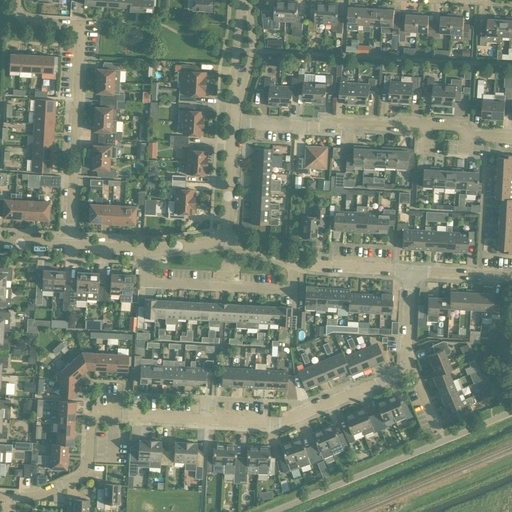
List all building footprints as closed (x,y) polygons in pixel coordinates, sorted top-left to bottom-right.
[(117,0),(117,7),(129,8),(128,11),(129,0),(117,0)] [(129,0),(129,8),(128,11),(140,11),(140,0),(129,0)] [(140,0),(140,11),(152,12),(152,0),(140,0)] [(211,11),(211,0),(193,0),(193,10),(211,11)] [(279,22),(285,22),(286,1),(275,1),(274,15),(268,15),(267,29),(273,29),(274,27),(279,27),(279,22)] [(286,1),(285,22),(291,22),(291,28),(295,28),(295,30),(302,31),(302,16),(299,16),(297,13),(297,2),(286,1)] [(316,24),(325,24),(326,4),(315,3),(315,13),(312,17),(308,17),(308,31),(316,32),(316,24)] [(326,4),(325,24),(331,25),(331,30),(336,31),(335,33),(342,33),(343,19),(339,18),(338,15),(337,15),(338,4),(326,4)] [(358,25),(359,5),(354,4),(354,8),(347,8),(346,24),(347,24),(347,30),(358,30),(358,25)] [(365,5),(359,5),(358,25),(365,25),(364,31),(369,32),(369,26),(371,9),(365,9),(365,5)] [(371,9),(369,26),(381,26),(382,6),(378,6),(378,9),(371,9)] [(398,35),(398,20),(392,20),(393,10),(387,10),(387,6),(382,6),(381,26),(381,32),(392,33),(392,35),(393,35),(392,49),(397,49),(398,35)] [(398,20),(398,35),(399,35),(399,41),(405,41),(405,35),(410,35),(410,31),(416,31),(416,13),(412,12),(412,15),(405,15),(405,21),(398,20)] [(416,13),(416,31),(427,32),(427,37),(433,37),(434,22),(428,22),(428,16),(421,16),(421,13),(416,13)] [(451,33),(452,14),(447,14),(447,17),(440,16),(440,23),(434,22),(433,37),(440,38),(440,33),(451,33)] [(456,15),(452,14),(451,33),(450,40),(462,41),(469,42),(469,25),(462,25),(463,18),(456,17),(456,15)] [(498,17),(494,16),(494,20),(488,20),(487,26),(481,26),(480,46),(486,46),(486,42),(498,43),(499,20),(498,20),(498,17)] [(498,36),(498,43),(498,36),(509,37),(510,18),(505,17),(505,20),(499,20),(498,36)] [(357,54),(357,47),(346,46),(345,54),(357,54)] [(357,54),(369,55),(369,46),(358,46),(357,47),(357,54)] [(20,71),(20,54),(9,54),(8,70),(20,71)] [(20,71),(30,71),(31,55),(20,54),(20,71)] [(31,55),(30,71),(41,72),(42,56),(31,55)] [(52,73),(53,65),(53,56),(42,56),(41,72),(52,73)] [(96,81),(119,82),(120,71),(118,71),(118,63),(104,62),(104,69),(96,69),(96,81)] [(184,83),(204,84),(205,73),(197,72),(197,66),(180,65),(180,72),(185,72),(184,83)] [(298,80),(298,86),(303,87),(303,91),(302,102),(314,103),(314,93),(315,83),(304,82),(304,74),(299,74),(298,74),(298,80)] [(314,93),(314,103),(325,103),(325,92),(326,88),(331,88),(332,76),(326,75),(325,83),(315,83),(314,93)] [(400,104),(401,83),(390,82),(391,76),(384,75),(383,90),(387,90),(388,93),(389,93),(389,103),(400,104)] [(401,83),(400,104),(411,104),(411,94),(413,94),(414,92),(417,92),(418,77),(402,76),(401,83)] [(346,97),(345,105),(356,105),(357,84),(347,84),(347,77),(341,77),(339,97),(346,97)] [(269,106),(280,107),(281,87),(275,86),(275,82),(273,80),(271,80),(271,78),(264,78),(263,94),(269,95),(269,106)] [(368,85),(357,84),(356,105),(367,106),(368,96),(370,96),(371,93),(374,94),(375,79),(368,78),(368,85)] [(432,106),(443,106),(444,85),(434,84),(434,78),(427,78),(426,93),(430,93),(431,95),(432,95),(432,106)] [(281,87),(280,107),(291,107),(291,96),(292,92),(297,92),(298,91),(298,88),(298,86),(298,80),(292,79),(291,87),(281,87)] [(444,85),(443,106),(454,107),(455,97),(456,96),(457,94),(461,95),(462,80),(455,79),(455,86),(444,85)] [(493,95),(483,94),(484,80),(478,79),(477,98),(482,98),(481,118),(492,118),(493,95)] [(118,94),(119,82),(96,81),(95,93),(103,94),(102,100),(116,101),(117,94),(118,94)] [(204,96),(204,84),(184,83),(184,93),(178,93),(178,100),(196,101),(196,96),(204,96)] [(510,113),(511,87),(505,87),(504,95),(493,95),(492,118),(491,120),(495,121),(495,118),(503,119),(503,112),(510,113)] [(34,111),(54,112),(55,100),(35,99),(34,111)] [(94,107),(94,119),(111,120),(112,108),(116,109),(116,101),(102,100),(102,107),(94,107)] [(195,105),(178,104),(177,122),(182,122),(182,123),(202,124),(203,112),(195,112),(195,105)] [(33,123),(53,124),(54,112),(34,111),(33,123)] [(100,139),(114,139),(115,132),(116,132),(116,120),(111,120),(94,119),(93,131),(101,132),(100,139)] [(33,135),(53,136),(53,124),(33,123),(33,135)] [(202,124),(182,123),(182,134),(201,135),(202,124)] [(33,135),(32,147),(52,148),(53,136),(33,135)] [(92,157),(109,158),(115,159),(116,147),(114,147),(114,139),(100,139),(100,145),(92,145),(92,157)] [(352,166),(363,166),(364,147),(359,146),(359,149),(352,149),(352,154),(346,154),(345,172),(351,172),(352,169),(352,166)] [(52,148),(32,147),(31,159),(51,160),(52,148)] [(305,147),(304,158),(298,157),(297,173),(309,174),(309,168),(325,169),(326,148),(305,147)] [(364,147),(363,166),(363,169),(373,169),(373,167),(374,150),(368,150),(368,147),(364,147)] [(253,161),(281,163),(281,156),(271,156),(272,149),(254,148),(253,161)] [(374,150),(373,167),(384,167),(385,148),(381,148),(381,150),(374,150)] [(396,151),(395,151),(389,151),(390,148),(385,148),(384,167),(395,168),(396,151)] [(396,148),(395,151),(396,151),(395,168),(405,169),(405,171),(412,172),(413,159),(406,159),(407,152),(400,151),(400,149),(396,148)] [(186,162),(206,163),(207,152),(187,151),(186,162)] [(511,155),(502,155),(502,159),(498,158),(498,168),(511,169),(511,155)] [(109,158),(92,157),(91,169),(99,170),(98,177),(115,178),(116,170),(108,170),(109,158)] [(51,173),(51,160),(31,159),(31,172),(51,173)] [(253,174),(270,175),(271,167),(281,168),(281,163),(253,161),(253,174)] [(205,175),(206,163),(186,162),(185,174),(205,175)] [(422,187),(432,187),(434,168),(429,167),(429,170),(422,170),(422,177),(416,176),(415,189),(422,189),(422,187)] [(434,168),(432,187),(443,188),(444,171),(438,171),(438,168),(434,168)] [(511,169),(498,168),(497,179),(511,179),(511,169)] [(444,171),(443,188),(454,188),(455,169),(451,169),(451,171),(444,171)] [(460,169),(455,169),(454,188),(454,191),(459,191),(460,191),(460,190),(460,189),(465,189),(466,172),(460,172),(460,169)] [(466,172),(465,189),(465,194),(476,195),(476,193),(480,193),(480,183),(476,183),(477,170),(472,170),(472,172),(466,172)] [(343,173),(335,172),(335,176),(331,176),(330,187),(343,188),(343,173)] [(372,184),(372,188),(376,188),(383,189),(383,184),(378,184),(376,177),(378,175),(374,173),(373,172),(373,184),(372,184)] [(253,174),(252,186),(279,188),(280,180),(270,180),(270,175),(253,174)] [(328,190),(329,181),(318,179),(317,189),(328,190)] [(511,179),(497,179),(497,189),(511,189),(511,179)] [(306,188),(314,188),(314,182),(312,180),(308,180),(306,182),(306,188)] [(252,186),(251,199),(269,200),(269,191),(279,192),(279,191),(279,188),(252,186)] [(174,201),(194,202),(194,190),(174,189),(174,201)] [(511,189),(497,189),(496,199),(511,199),(511,189)] [(410,203),(410,192),(399,192),(399,203),(410,203)] [(25,219),(26,200),(21,200),(21,194),(15,194),(15,200),(14,218),(25,219)] [(38,201),(37,220),(48,220),(49,202),(43,201),(44,194),(38,194),(38,201)] [(88,222),(100,223),(101,198),(101,197),(96,197),(96,204),(89,204),(88,222)] [(101,198),(100,223),(111,224),(112,205),(106,205),(106,198),(101,198)] [(2,218),(14,218),(15,200),(3,199),(2,218)] [(251,199),(251,211),(270,213),(271,210),(278,210),(279,204),(269,204),(269,200),(251,199)] [(511,199),(496,199),(501,200),(501,209),(511,209),(511,199)] [(26,200),(25,219),(37,220),(38,201),(26,200)] [(458,206),(453,206),(453,210),(464,211),(464,206),(464,200),(458,200),(458,206)] [(193,214),(194,202),(174,201),(173,212),(168,211),(168,218),(185,219),(185,213),(193,214)] [(112,205),(111,224),(123,224),(124,206),(112,205)] [(135,206),(124,206),(123,224),(134,225),(135,206)] [(332,231),(343,231),(344,212),(339,212),(339,206),(334,206),(332,231)] [(315,239),(316,224),(324,224),(325,207),(314,207),(314,218),(302,217),(301,239),(315,239)] [(511,209),(501,209),(500,219),(511,219),(511,209)] [(394,210),(383,210),(382,214),(377,214),(376,233),(387,234),(387,225),(393,225),(394,210)] [(270,213),(251,211),(250,224),(277,226),(278,218),(270,218),(270,213)] [(344,212),(343,231),(354,232),(355,213),(344,212)] [(355,213),(354,232),(365,233),(366,213),(355,213)] [(366,213),(365,233),(376,233),(377,214),(366,213)] [(511,219),(500,219),(500,230),(511,230),(511,219)] [(408,224),(397,223),(396,238),(402,239),(401,249),(412,250),(413,230),(407,230),(408,224)] [(429,227),(424,227),(424,231),(423,250),(434,251),(435,232),(429,231),(429,227)] [(451,227),(446,227),(446,232),(445,251),(456,252),(457,233),(451,233),(451,227)] [(423,250),(424,231),(413,230),(412,250),(423,250)] [(511,230),(500,230),(499,240),(511,240),(511,230)] [(435,232),(434,251),(445,251),(446,232),(435,232)] [(457,233),(456,252),(466,253),(467,245),(473,245),(474,232),(467,232),(467,234),(457,233)] [(511,240),(499,240),(499,250),(502,250),(501,253),(511,253),(511,240)] [(12,269),(0,267),(0,287),(5,287),(5,280),(11,280),(12,269)] [(53,271),(42,270),(41,285),(35,284),(35,297),(35,304),(41,304),(41,297),(42,290),(52,291),(53,271)] [(69,304),(69,303),(69,299),(70,286),(64,286),(64,271),(53,271),(52,291),(59,291),(59,298),(62,298),(62,303),(69,304)] [(69,299),(69,303),(76,304),(76,299),(80,300),(82,301),(86,301),(87,273),(76,272),(75,286),(70,286),(69,299)] [(98,273),(87,273),(86,301),(87,301),(87,300),(96,300),(103,301),(103,288),(98,288),(98,273)] [(109,288),(103,288),(103,301),(109,301),(110,294),(120,295),(121,275),(110,274),(109,288)] [(132,275),(121,275),(120,295),(120,302),(137,303),(137,290),(132,289),(132,275)] [(304,309),(315,310),(316,287),(305,286),(304,306),(304,309)] [(11,288),(5,287),(0,287),(0,305),(10,307),(11,288)] [(316,287),(315,310),(315,307),(326,307),(327,288),(316,288),(316,287)] [(327,288),(326,307),(337,308),(338,289),(327,288)] [(348,290),(338,289),(337,308),(347,308),(348,294),(348,290)] [(449,308),(460,309),(460,292),(455,292),(455,289),(449,289),(449,296),(449,308)] [(460,292),(460,309),(470,309),(471,290),(465,290),(465,293),(460,292)] [(471,290),(470,309),(481,310),(481,309),(482,294),(477,293),(477,291),(471,290)] [(487,294),(482,294),(481,309),(481,310),(481,314),(481,317),(491,318),(491,314),(498,315),(499,302),(492,302),(493,292),(487,291),(487,294)] [(358,313),(359,294),(348,294),(347,308),(347,312),(358,313)] [(370,295),(359,294),(358,313),(369,313),(370,295)] [(370,295),(369,313),(380,314),(381,294),(380,294),(380,295),(370,295)] [(381,294),(380,314),(390,315),(391,295),(381,294)] [(437,321),(437,315),(438,298),(433,298),(433,295),(427,295),(427,306),(418,305),(417,318),(426,319),(426,321),(437,321)] [(438,298),(437,315),(448,315),(449,308),(449,296),(443,296),(443,298),(438,298)] [(143,318),(154,318),(155,300),(144,299),(143,306),(138,306),(137,327),(143,327),(143,318)] [(155,300),(154,318),(165,318),(166,301),(155,300),(156,300),(155,300)] [(165,324),(175,324),(177,301),(166,301),(165,318),(165,324)] [(177,301),(175,324),(176,324),(176,319),(186,320),(187,302),(177,301)] [(186,320),(197,320),(198,303),(187,302),(186,320)] [(198,303),(197,320),(208,321),(209,303),(198,303)] [(218,304),(209,303),(208,321),(208,326),(219,327),(219,321),(220,304),(220,303),(218,303),(218,304)] [(223,304),(220,304),(219,321),(222,322),(224,322),(226,322),(236,322),(237,305),(227,304),(225,303),(225,304),(223,304)] [(236,328),(246,328),(246,323),(247,305),(237,305),(236,322),(236,328)] [(246,323),(246,328),(257,329),(257,323),(258,306),(247,305),(246,323)] [(268,324),(269,307),(258,306),(257,323),(268,324)] [(269,307),(268,324),(278,325),(279,325),(280,307),(279,307),(269,307)] [(291,307),(280,307),(279,325),(290,326),(289,329),(296,330),(296,327),(297,316),(290,315),(291,307)] [(296,327),(299,328),(303,328),(304,328),(305,311),(297,311),(297,316),(296,327)] [(0,331),(2,331),(8,331),(9,324),(9,312),(0,312),(0,331)] [(101,330),(101,329),(101,324),(102,321),(85,320),(84,329),(101,330)] [(357,326),(357,332),(368,333),(368,327),(368,322),(358,322),(358,326),(357,326)] [(379,328),(379,333),(397,334),(398,322),(391,322),(391,329),(379,328)] [(335,331),(336,325),(326,325),(325,334),(332,331),(335,331)] [(314,335),(322,336),(323,336),(323,327),(315,326),(314,335)] [(480,334),(480,331),(469,330),(469,342),(479,343),(480,334)] [(365,348),(373,366),(384,362),(374,338),(368,340),(371,345),(365,348)] [(430,361),(432,366),(447,360),(445,354),(447,354),(448,354),(449,353),(449,352),(450,351),(450,350),(449,349),(449,348),(448,347),(445,341),(442,341),(431,345),(435,353),(425,357),(427,362),(430,361)] [(57,346),(60,350),(65,346),(61,342),(57,346)] [(461,353),(465,352),(469,350),(467,344),(459,348),(461,353)] [(56,354),(60,350),(57,346),(52,350),(56,354)] [(117,348),(117,354),(116,371),(127,371),(128,349),(117,348)] [(373,366),(365,348),(354,353),(362,371),(373,366)] [(469,350),(465,352),(467,358),(466,358),(468,363),(473,361),(469,350)] [(70,362),(81,374),(87,369),(81,352),(70,362)] [(81,352),(87,369),(95,370),(96,353),(81,352)] [(96,353),(95,370),(105,370),(106,354),(96,353)] [(341,353),(330,358),(338,376),(348,371),(350,376),(351,376),(341,353)] [(341,353),(351,376),(362,371),(354,353),(343,357),(341,353)] [(116,371),(117,354),(106,354),(105,370),(116,371)] [(139,382),(150,383),(151,365),(151,359),(141,358),(141,356),(134,356),(134,372),(139,372),(139,382)] [(338,376),(330,358),(319,362),(327,381),(338,376)] [(151,365),(150,383),(161,383),(162,366),(156,366),(157,359),(151,359),(151,365)] [(162,366),(161,383),(172,384),(173,366),(173,360),(163,360),(162,366)] [(183,367),(184,361),(173,360),(173,366),(172,384),(183,385),(183,367)] [(213,360),(206,360),(202,364),(202,368),(194,368),(194,385),(204,386),(205,375),(212,375),(213,360)] [(447,360),(432,366),(434,371),(431,372),(433,377),(447,371),(448,371),(451,370),(447,360)] [(194,385),(194,368),(195,361),(190,361),(190,367),(183,367),(183,385),(194,385)] [(477,370),(473,361),(468,363),(470,367),(471,366),(473,372),(477,370)] [(60,371),(76,379),(81,374),(70,362),(60,371)] [(308,367),(316,385),(327,381),(319,362),(308,367)] [(304,390),(316,385),(308,367),(297,372),(304,390)] [(220,387),(231,387),(232,368),(221,368),(220,387)] [(232,368),(231,387),(242,388),(243,369),(232,368)] [(242,388),(253,388),(254,370),(243,369),(242,388)] [(254,370),(253,388),(264,389),(265,370),(254,370)] [(264,389),(274,390),(275,371),(265,370),(264,389)] [(477,370),(473,372),(476,378),(473,379),(475,383),(482,380),(480,376),(477,370)] [(76,379),(60,371),(59,387),(75,388),(76,379)] [(275,371),(274,390),(286,390),(287,371),(275,371)] [(452,381),(448,371),(447,371),(433,377),(430,378),(432,384),(434,383),(436,388),(452,381)] [(438,399),(461,389),(460,389),(462,388),(458,378),(452,381),(436,388),(438,392),(436,393),(438,399)] [(7,393),(15,394),(15,383),(7,382),(7,393)] [(32,392),(33,384),(25,383),(24,391),(32,392)] [(481,392),(489,389),(486,383),(482,385),(483,386),(479,388),(481,392)] [(75,388),(59,387),(58,397),(75,398),(75,388)] [(462,394),(461,389),(438,399),(440,404),(443,403),(444,408),(470,397),(460,401),(458,396),(462,394)] [(489,389),(481,392),(483,398),(491,395),(489,389)] [(395,395),(385,399),(393,418),(395,422),(405,418),(405,419),(411,417),(404,401),(399,404),(395,395)] [(470,397),(444,408),(446,412),(444,413),(446,419),(457,415),(458,420),(473,414),(469,403),(472,402),(470,397)] [(393,418),(385,399),(375,404),(378,412),(373,414),(380,430),(386,428),(383,422),(393,418)] [(0,419),(1,419),(9,419),(10,401),(0,400),(0,419)] [(33,402),(26,400),(22,412),(30,414),(33,402)] [(58,412),(74,413),(75,402),(58,401),(58,412)] [(363,408),(353,413),(361,431),(363,435),(373,431),(373,433),(380,430),(373,414),(367,417),(363,408)] [(57,422),(73,423),(74,413),(58,412),(57,422)] [(352,435),(361,431),(353,413),(343,417),(347,425),(341,428),(348,444),(354,441),(352,435)] [(56,433),(73,434),(73,423),(57,422),(56,433)] [(331,425),(321,429),(332,455),(341,451),(348,448),(342,436),(337,438),(331,425)] [(315,444),(310,446),(316,461),(323,458),(332,455),(321,429),(311,434),(315,444)] [(56,433),(51,433),(51,444),(67,445),(72,445),(73,434),(56,433)] [(301,438),(290,442),(299,468),(309,464),(316,461),(310,446),(304,448),(301,438)] [(149,441),(138,440),(137,450),(129,449),(128,463),(129,463),(128,476),(134,476),(137,474),(137,467),(149,467),(149,461),(148,461),(149,441)] [(160,464),(166,465),(167,451),(160,451),(161,442),(149,441),(148,461),(149,461),(160,462),(160,464)] [(173,452),(167,451),(166,465),(168,465),(168,469),(173,469),(173,462),(184,463),(185,443),(174,442),(173,452)] [(297,461),(290,442),(280,445),(283,456),(278,457),(284,473),(299,468),(297,461)] [(196,444),(185,443),(184,463),(184,469),(195,470),(195,478),(196,479),(202,479),(203,454),(196,453),(196,444)] [(0,463),(5,463),(5,451),(11,451),(12,445),(0,444),(0,463)] [(67,445),(51,444),(50,456),(67,457),(67,445)] [(212,464),(223,465),(224,445),(213,444),(212,459),(206,458),(205,472),(212,472),(212,464)] [(224,445),(223,465),(222,473),(233,473),(232,481),(239,482),(240,460),(234,460),(235,446),(224,445)] [(257,447),(246,446),(246,460),(240,460),(239,482),(245,482),(246,466),(257,467),(257,447)] [(268,447),(257,447),(257,467),(257,474),(273,475),(274,461),(268,461),(268,447)] [(38,455),(37,455),(37,461),(31,460),(30,465),(30,473),(36,473),(37,463),(44,463),(44,467),(50,468),(49,468),(52,468),(53,470),(56,470),(58,469),(66,469),(67,457),(50,456),(38,455)] [(285,480),(280,481),(281,492),(289,490),(285,480)] [(104,484),(103,494),(96,494),(96,508),(103,508),(104,503),(118,504),(119,485),(104,484)] [(87,511),(88,501),(73,500),(73,510),(66,510),(65,511),(87,511)]
